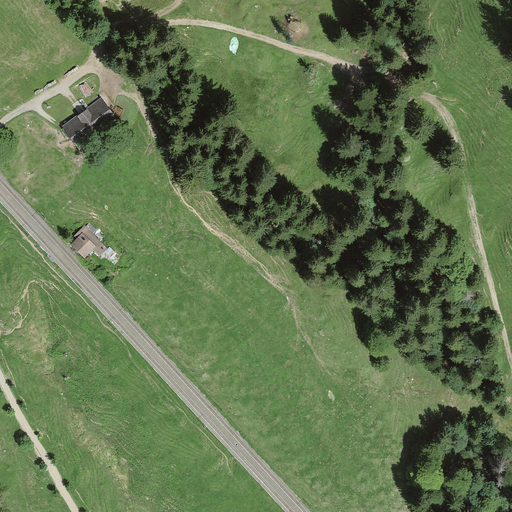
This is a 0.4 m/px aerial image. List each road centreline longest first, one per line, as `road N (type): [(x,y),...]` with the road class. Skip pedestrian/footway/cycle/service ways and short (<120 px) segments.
road 1 (track): [(145,19),(198,22),(372,77)]
road 2 (track): [(0,123),(88,69),(122,27),(176,0)]
road 3 (track): [(76,511),(0,373)]
